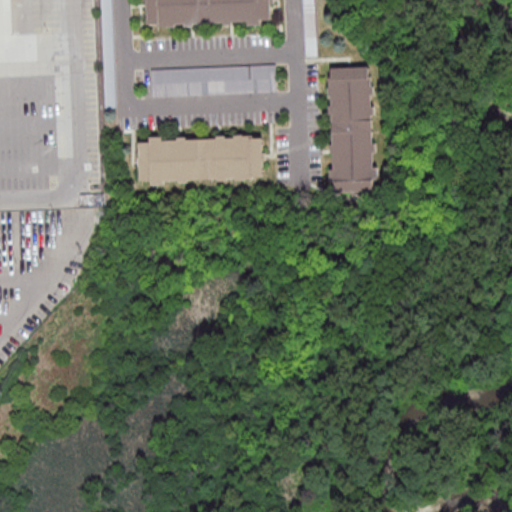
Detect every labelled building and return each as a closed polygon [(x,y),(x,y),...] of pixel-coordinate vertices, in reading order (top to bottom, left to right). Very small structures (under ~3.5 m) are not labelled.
[(273,0),(274,21),(263,21),(263,27),(249,27),(249,23),(234,24),(235,26),(225,27),(225,24),(195,26),(195,28),(187,29),(187,26),(177,26),(178,29),(168,29),(168,28),(159,28),(159,26),(149,26),(147,0),(273,0)] [(303,0),(306,58),(319,58),(316,0),(303,0)] [(154,97),(153,70),(277,65),(278,93),(154,97)] [(373,78),(374,90),(375,90),(376,98),(373,98),(373,110),(376,109),(376,118),(374,119),(375,147),(377,147),(377,156),(375,156),(376,171),(379,171),(380,183),(375,183),(375,195),(337,197),(337,185),(331,185),(331,171),(335,171),(334,157),(332,157),(332,147),(334,147),(333,118),(330,118),(330,109),(332,109),(332,100),(330,100),(329,91),(330,91),(330,81),(333,81),(332,71),(370,70),(370,79),(373,78)] [(258,181),(247,182),(247,183),(238,184),(238,181),(229,181),(229,184),(220,184),(220,181),(190,183),(190,185),(181,185),(181,183),(165,183),(166,187),(153,188),(153,182),(141,183),(140,145),(151,144),(151,139),(166,138),(166,142),(179,142),(179,139),(188,139),(189,142),(219,140),(219,138),(228,138),(228,141),(237,140),(237,138),(246,137),(246,139),(256,138),(256,141),(265,141),(267,178),(258,179),(258,181)]
